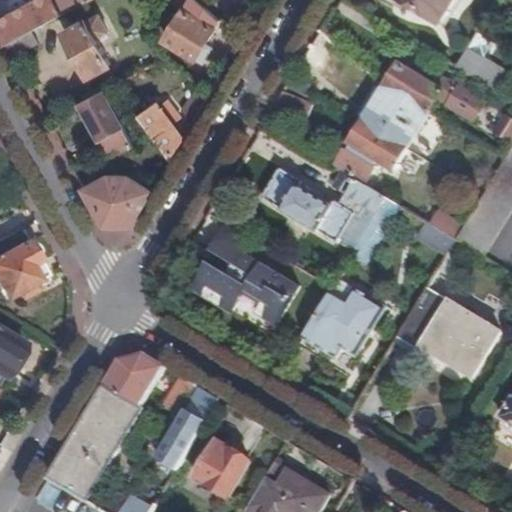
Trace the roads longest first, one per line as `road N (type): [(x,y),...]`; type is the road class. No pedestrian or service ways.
road 1 (residential): [(117,300),(144,324),(458,511)]
road 2 (residential): [(117,300),(306,0)]
road 3 (residential): [(117,300),(0,97)]
road 4 (residential): [(0,497),(117,300)]
